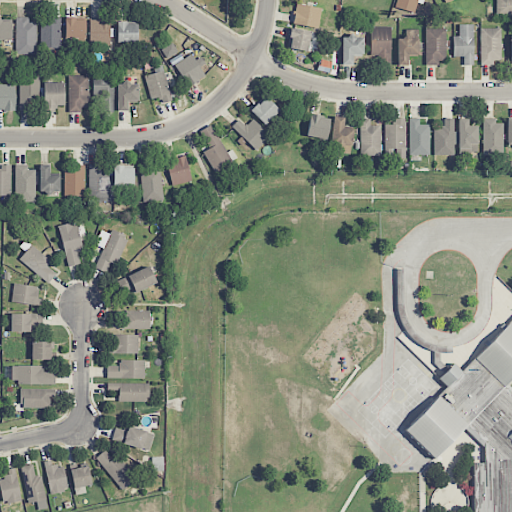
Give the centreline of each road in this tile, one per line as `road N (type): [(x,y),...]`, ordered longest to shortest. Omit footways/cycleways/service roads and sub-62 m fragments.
road 1 (residential): [(511,91),(318,87),(267,66),(161,0)]
road 2 (residential): [(269,0),(247,71),(198,118),(140,137),(0,138)]
road 3 (residential): [(85,307),(83,428),(0,446)]
